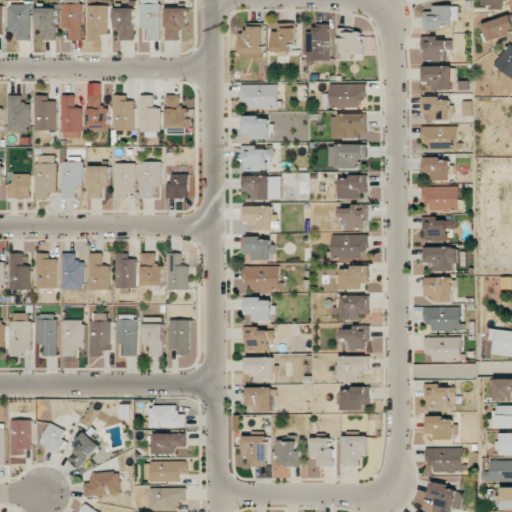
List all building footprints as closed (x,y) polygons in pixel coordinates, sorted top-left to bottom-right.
[(160,40),(160,0),(141,0),(141,28),(148,28),(148,40),(160,40)] [(31,40),(30,4),(9,4),(9,33),(17,33),(17,40),(31,40)] [(83,40),(82,4),(62,4),(62,28),(70,28),(70,40),(83,40)] [(101,40),(101,34),(109,35),(110,6),(89,5),(88,39),(101,40)] [(424,11),(425,28),(457,27),(456,5),(432,6),(433,11),(424,11)] [(57,8),(36,7),(36,29),(43,29),(43,40),(56,40),(57,8)] [(115,29),(121,29),(121,40),(135,40),(134,7),(114,8),(115,29)] [(166,40),(180,40),(180,29),(187,29),(187,7),(166,7),(166,40)] [(511,14),(482,24),(487,40),(511,32),(511,14)] [(292,42),(295,41),(295,23),(278,23),(279,31),(272,31),(272,52),(292,51),(292,42)] [(331,61),(330,24),(315,24),(315,32),(306,32),(307,61),(331,61)] [(263,26),(249,26),(249,32),(240,32),(240,54),(264,53),(263,26)] [(361,30),(340,31),(341,59),(362,58),(361,30)] [(451,38),(425,39),(426,61),(452,60),(451,38)] [(511,43),(510,43),(495,65),(511,77),(511,43)] [(452,90),(452,66),(422,66),(422,82),(431,82),(431,90),(452,90)] [(102,83),(88,83),(89,132),(109,132),(109,106),(102,106),(102,83)] [(245,85),(245,109),(280,108),(279,84),(245,85)] [(367,84),(331,84),(331,107),(361,107),(360,101),(368,101),(367,84)] [(9,131),(30,131),(30,102),(22,102),(22,95),(8,95),(9,131)] [(36,130),(56,130),(57,101),(48,101),(48,95),(36,95),(36,130)] [(63,138),(83,137),(82,108),(75,108),(75,95),(62,95),(63,138)] [(135,100),(127,100),(128,95),(115,95),(114,130),(134,130),(135,100)] [(141,95),(141,131),(161,132),(162,108),(155,107),(155,95),(141,95)] [(168,135),(186,134),(186,127),(192,127),(191,108),(182,109),(181,95),(166,95),(168,135)] [(423,120),(453,120),(452,100),(440,100),(440,96),(422,96),(423,120)] [(340,114),(340,138),(359,138),(358,132),(368,132),(368,114),(340,114)] [(251,139),(273,139),(272,116),(242,117),(242,133),(250,133),(251,139)] [(458,126),(422,127),(422,143),(430,142),(430,151),(459,150),(458,126)] [(368,145),(331,144),(331,168),(359,168),(360,159),(368,159),(368,145)] [(246,147),(245,169),(272,170),(273,148),(246,147)] [(37,196),(56,196),(56,155),(37,155),(37,196)] [(452,157),(424,158),(424,180),(452,180),(452,157)] [(142,198),(154,198),(154,185),(163,185),(163,162),(142,161),(142,198)] [(63,198),(75,197),(75,186),(84,186),(84,162),(63,162),(63,198)] [(115,196),(136,196),(136,163),(116,163),(115,196)] [(89,198),(103,198),(104,185),(110,185),(110,166),(90,166),(89,198)] [(10,198),(30,198),(31,174),(13,173),(13,182),(10,182),(10,198)] [(190,198),(189,173),(169,174),(170,198),(190,198)] [(270,175),(244,176),(245,191),(252,191),(253,200),(271,200),(270,175)] [(368,175),(352,175),(352,179),(340,179),(341,198),(361,198),(361,192),(369,192),(368,175)] [(423,186),(423,204),(431,204),(431,210),(460,210),(460,186),(423,186)] [(369,228),(369,204),(354,204),(354,208),(339,208),(339,215),(344,216),(343,228),(369,228)] [(275,230),(275,206),(243,206),(243,221),(253,221),(253,230),(275,230)] [(425,241),(454,240),(454,220),(438,220),(438,216),(424,217),(425,241)] [(368,234),(333,235),(333,258),(368,258),(368,234)] [(243,237),(243,253),(253,254),(253,259),(273,260),(274,238),(243,237)] [(454,271),(454,264),(458,264),(459,247),(424,247),(424,262),(435,262),(434,271),(454,271)] [(143,286),(164,285),(163,263),(157,263),(157,252),(143,253),(143,286)] [(11,290),(31,290),(31,265),(24,265),(24,253),(11,253),(11,290)] [(38,289),(59,288),(58,259),(49,259),(49,253),(37,253),(38,289)] [(76,253),(63,253),(63,289),(85,289),(85,260),(76,260),(76,253)] [(103,253),(90,253),(91,290),(111,289),(111,266),(104,266),(103,253)] [(137,259),(129,259),(129,253),(117,253),(117,287),(137,288),(137,259)] [(189,265),(182,265),(182,253),(169,253),(169,290),(190,289),(189,265)] [(244,266),(244,281),(251,281),(251,290),(280,289),(280,265),(244,266)] [(361,289),(361,282),(369,282),(369,267),(342,266),(341,289),(361,289)] [(427,278),(427,294),(434,294),(435,301),(452,301),(452,288),(456,288),(456,277),(427,278)] [(370,313),(370,295),(342,295),(342,320),(361,320),(361,314),(370,313)] [(244,298),(244,314),(252,314),(252,321),(275,320),(274,298),(244,298)] [(425,307),(425,324),(433,324),(433,331),(461,331),(460,306),(425,307)] [(103,351),(111,351),(110,313),(90,313),(92,356),(103,356),(103,351)] [(38,344),(44,344),(45,356),(58,355),(57,314),(37,314),(38,344)] [(144,344),(150,344),(150,357),(164,356),(163,317),(143,318),(144,344)] [(117,344),(125,344),(124,356),(137,356),(138,319),(117,319),(117,344)] [(169,352),(189,353),(190,319),(170,319),(169,352)] [(63,320),(63,355),(77,356),(77,347),(84,347),(85,320),(63,320)] [(11,321),(11,355),(24,355),(24,351),(32,351),(31,321),(11,321)] [(248,351),(273,351),(274,330),(259,330),(259,327),(248,326),(248,351)] [(342,351),(370,349),(369,326),(341,328),(342,351)] [(511,330),(491,329),(490,340),(493,340),(493,355),(511,356),(511,330)] [(461,336),(428,337),(428,362),(461,361),(461,336)] [(275,356),(244,357),(245,375),(255,374),(255,381),(275,381),(275,356)] [(371,356),(341,356),(340,380),(361,380),(361,372),(370,372),(371,356)] [(511,400),(511,378),(495,379),(496,401),(511,400)] [(456,386),(429,385),(429,407),(455,408),(456,386)] [(273,387),(246,387),(246,405),(255,405),(255,411),(273,411),(273,387)] [(343,410),(371,410),(371,387),(342,388),(343,410)] [(186,427),(186,414),(178,414),(178,405),(150,406),(150,427),(186,427)] [(511,405),(495,405),(495,427),(511,427),(511,405)] [(435,439),(456,439),(456,419),(444,419),(444,415),(425,416),(426,433),(435,433),(435,439)] [(32,420),(12,420),(13,455),(25,455),(25,449),(33,449),(32,420)] [(68,431),(50,422),(40,444),(58,453),(68,431)] [(71,447),(77,452),(69,460),(79,469),(100,446),(86,432),(71,447)] [(511,432),(502,433),(501,454),(511,454),(511,432)] [(186,433),(154,433),(155,454),(175,454),(175,447),(187,447),(186,433)] [(345,467),(362,466),(361,456),(368,456),(368,435),(344,436),(345,467)] [(270,466),(270,436),(244,436),(244,457),(253,457),(253,466),(270,466)] [(334,466),(335,438),(312,437),(311,458),(317,458),(317,466),(334,466)] [(301,465),(301,450),(298,450),(298,441),(277,440),(276,465),(301,465)] [(463,447),(429,448),(430,472),(463,472),(463,447)] [(146,482),(181,481),(180,473),(187,473),(187,460),(146,461),(146,482)] [(92,472),(93,482),(85,483),(85,495),(121,494),(120,471),(92,472)] [(427,498),(435,499),(432,511),(451,511),(452,508),(461,509),(463,491),(448,489),(448,484),(430,481),(427,498)] [(151,509),(178,509),(179,500),(187,500),(187,488),(151,487),(151,509)] [(511,508),(511,487),(502,487),(503,509),(511,508)]
